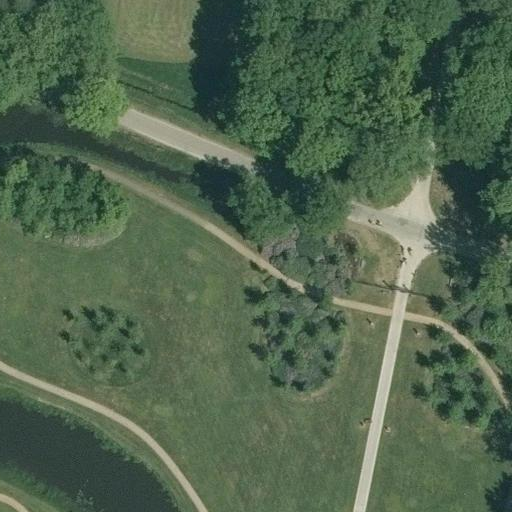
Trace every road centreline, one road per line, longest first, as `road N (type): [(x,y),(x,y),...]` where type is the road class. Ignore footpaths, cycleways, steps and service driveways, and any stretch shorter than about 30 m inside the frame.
road 1 (unclassified): [(416,232),(0,72)]
road 2 (residential): [(416,232),(457,0)]
